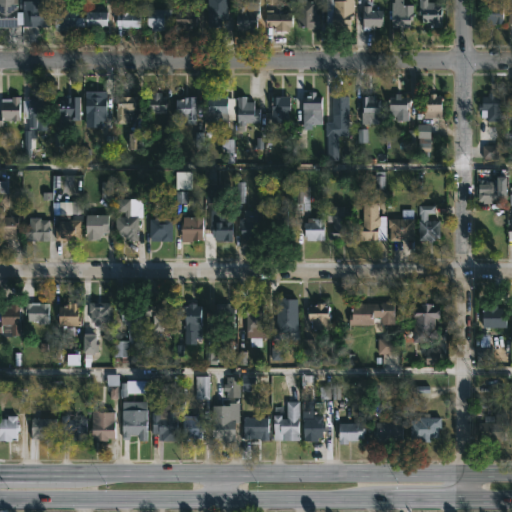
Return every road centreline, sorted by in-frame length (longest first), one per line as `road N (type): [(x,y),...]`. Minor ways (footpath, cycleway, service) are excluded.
road 1 (secondary): [(511,477),(0,474)]
road 2 (secondary): [(0,499),(511,501)]
road 3 (residential): [(511,58),(0,57)]
road 4 (residential): [(463,270),(0,271)]
road 5 (residential): [(462,0),(463,270)]
road 6 (residential): [(463,270),(462,502)]
